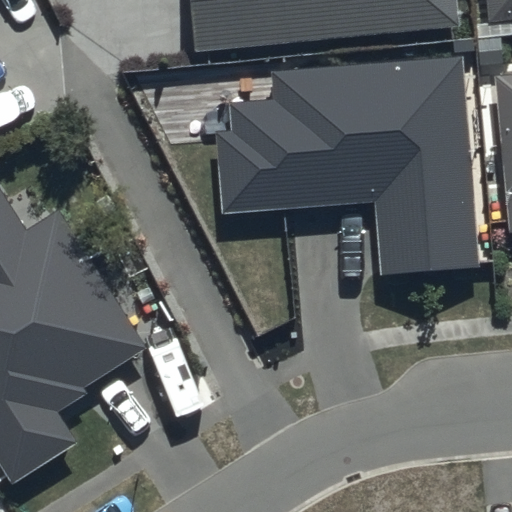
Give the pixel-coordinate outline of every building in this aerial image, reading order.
[(192,0),(198,61),(462,36),(458,0),(192,0)] [(511,0),(490,0),(493,28),(511,26),(511,0)] [(464,66),(274,80),(276,108),(232,112),(234,139),(219,140),(225,220),(378,209),(384,283),(480,276),(464,66)] [(511,83),(496,85),(511,241),(511,240),(511,83)] [(2,193),(0,194),(0,473),(14,496),(83,454),(62,421),(89,404),(84,396),(148,357),(61,218),(30,237),(2,193)]
